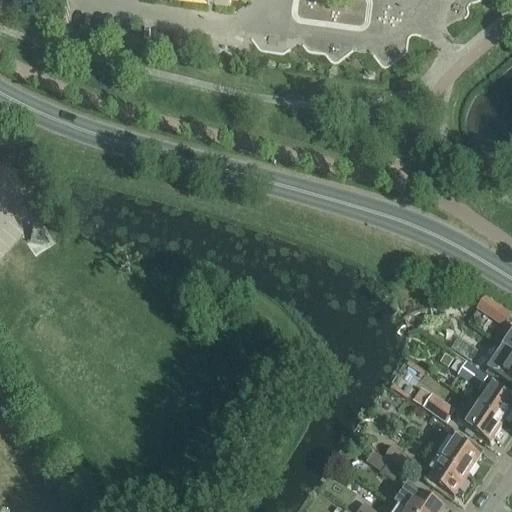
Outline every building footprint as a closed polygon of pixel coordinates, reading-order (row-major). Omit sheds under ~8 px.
[(173,0),(208,4),(207,8),(230,11),(231,0),(240,1),(239,0),(173,0)] [(33,226),(31,244),(48,249),(33,226)] [(460,301),(445,306),(449,319),(464,314),(460,303),(460,301)] [(511,337),(503,352),(511,358),(511,337)] [(511,358),(503,352),(488,375),(511,391),(511,358)] [(446,358),(440,365),(449,371),(454,364),(446,358)] [(467,369),(459,380),(478,393),(486,382),(467,369)] [(511,406),(493,393),(479,413),(503,429),(511,415),(511,406)] [(432,400),(424,412),(447,428),(456,415),(433,399),(432,400)] [(471,407),(457,426),(466,432),(473,437),(489,448),(503,429),(479,413),(471,407)] [(460,442),(444,466),(468,482),(484,458),(460,442)] [(417,468),(397,456),(390,467),(409,480),(417,468)] [(454,502),(468,482),(444,466),(430,486),(454,502)] [(407,480),(389,468),(381,478),(399,491),(407,480)] [(441,511),(422,498),(412,511),(441,511)]
